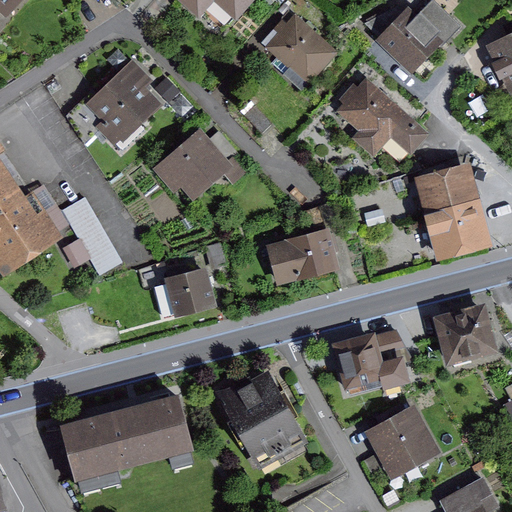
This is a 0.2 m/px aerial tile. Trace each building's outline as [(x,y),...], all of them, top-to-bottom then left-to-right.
[(0,0),(0,3),(6,9),(13,0),(0,0)] [(182,0),(198,14),(204,9),(225,29),(236,17),(250,0),(182,0)] [(411,67),(436,41),(435,40),(440,35),(447,41),(461,26),(434,0),(431,0),(413,19),(408,14),(402,20),(392,9),(366,23),(383,40),(411,67)] [(273,63),(285,73),(302,89),(309,81),(308,81),(334,52),(296,18),(270,47),(280,56),(273,63)] [(495,64),(501,76),(507,73),(511,83),(511,24),(511,25),(511,41),(496,50),(501,61),(495,64)] [(95,104),(88,98),(68,117),(84,142),(100,127),(121,149),(143,128),(135,119),(152,103),(139,88),(148,79),(135,66),(126,75),(95,104)] [(341,110),(363,130),(357,137),(373,152),(381,144),(398,159),(404,158),(426,134),(406,116),(367,82),(341,110)] [(272,124),(255,106),(246,115),(262,133),(272,124)] [(220,132),(207,143),(200,136),(161,169),(186,198),(238,153),(220,132)] [(0,248),(9,262),(48,236),(56,231),(31,193),(23,199),(13,184),(18,181),(0,153),(0,248)] [(482,242),(462,169),(426,179),(445,252),(482,242)] [(120,260),(84,198),(63,211),(98,272),(120,260)] [(323,223),(318,209),(304,214),(309,228),(323,223)] [(334,266),(325,233),(270,248),(279,281),(334,266)] [(227,265),(221,243),(208,246),(214,269),(227,265)] [(167,272),(169,283),(155,287),(163,317),(213,304),(204,271),(191,274),(189,267),(167,272)] [(488,308),(433,321),(446,373),(500,360),(488,308)] [(372,336),(334,348),(347,393),(378,386),(381,395),(409,387),(403,357),(379,364),(372,336)] [(267,370),(217,397),(256,473),(309,446),(267,370)] [(193,456),(179,400),(60,430),(74,486),(193,456)] [(439,455),(414,409),(365,437),(391,483),(439,455)] [(499,511),(501,511),(482,479),(441,502),(445,511),(499,511)]
